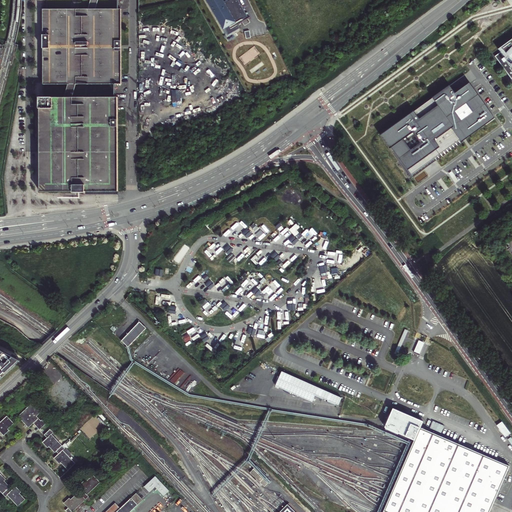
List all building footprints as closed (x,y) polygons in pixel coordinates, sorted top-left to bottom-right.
[(209,0),(230,34),(241,27),(239,24),(250,17),(239,0),(227,0),(226,1),(225,0),(209,0)] [(72,7),(43,7),(43,44),(43,79),(43,82),(73,82),(93,82),(121,82),(121,7),(92,7),(72,7)] [(511,39),(500,48),(511,59),(511,39)] [(511,65),(511,59),(500,48),(498,49),(501,52),(511,66),(511,65)] [(511,65),(511,66),(501,52),(495,56),(511,79),(511,78),(511,65)] [(388,130),(394,138),(388,142),(413,176),(415,177),(453,150),(451,147),(493,117),(474,91),(463,76),(388,130)] [(43,95),(39,95),(39,144),(39,189),(72,189),(72,191),(79,191),(85,191),(85,189),(118,189),(118,95),(89,95),(69,95),(43,95)] [(394,138),(388,130),(382,134),(388,142),(394,138)] [(250,235),(246,229),(242,232),(246,238),(250,235)] [(228,245),(223,249),(229,254),(233,249),(228,245)] [(275,261),(280,257),(275,251),(271,256),(275,261)] [(210,280),(205,284),(210,289),(215,285),(210,280)] [(257,297),(261,292),(256,287),(251,292),(257,297)] [(220,306),(224,311),(229,307),(225,301),(220,306)] [(146,328),(139,322),(125,337),(122,341),(128,347),(146,328)] [(249,327),(247,333),(254,335),(256,330),(249,327)] [(203,341),(209,338),(206,333),(200,335),(203,341)] [(419,341),(414,352),(419,354),(424,343),(419,341)] [(0,378),(20,360),(0,349),(0,378)] [(270,378),(274,368),(265,364),(262,370),(260,369),(256,378),(259,379),(261,374),(270,378)] [(282,373),(276,394),(284,396),(290,375),(282,373)] [(340,406),(344,396),(293,378),(288,393),(303,399),(305,393),(340,406)] [(26,401),(11,414),(22,426),(28,421),(33,427),(39,422),(31,413),(35,410),(26,401)] [(420,427),(423,421),(393,408),(385,427),(415,440),(413,445),(410,452),(407,459),(404,466),(401,473),(397,480),(395,487),(392,494),(389,501),(386,507),(384,511),(385,511),(489,511),(490,511),(493,504),(509,466),(420,427)] [(239,422),(210,410),(208,412),(238,425),(239,422)] [(0,436),(5,431),(3,429),(9,425),(2,417),(0,419),(0,436)] [(432,421),(429,428),(441,434),(444,427),(432,421)] [(506,438),(508,437),(511,435),(502,422),(497,425),(506,438)] [(45,428),(39,433),(42,437),(36,441),(42,448),(44,446),(49,451),(50,450),(53,453),(49,457),(55,463),(56,462),(63,469),(70,462),(57,449),(60,447),(47,433),(48,432),(45,428)] [(263,479),(254,469),(250,473),(260,482),(263,479)] [(82,479),(76,484),(80,489),(77,492),(76,491),(68,498),(67,496),(61,502),(65,506),(62,509),(65,511),(71,511),(70,511),(87,495),(85,493),(99,481),(91,474),(84,481),(82,479)] [(144,486),(149,492),(155,487),(164,496),(170,490),(155,476),(144,486)] [(0,497),(1,496),(11,507),(19,500),(13,494),(15,493),(10,488),(6,492),(4,489),(5,488),(0,482),(0,497)] [(115,504),(106,511),(131,511),(143,501),(137,495),(121,509),(115,504)]
